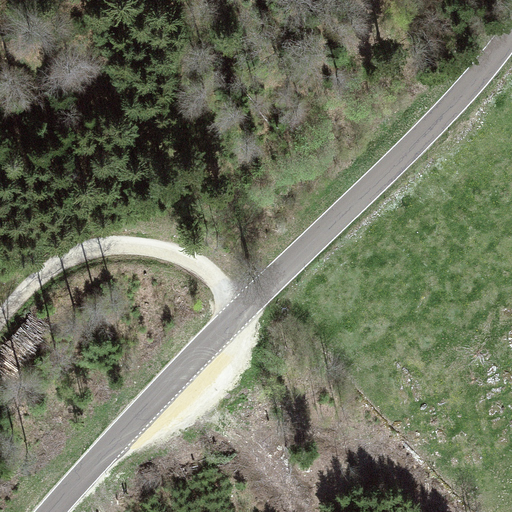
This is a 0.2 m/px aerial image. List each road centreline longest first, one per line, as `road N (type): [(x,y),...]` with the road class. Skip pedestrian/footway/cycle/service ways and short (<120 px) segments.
road 1 (tertiary): [(511,36),(238,312),(54,511)]
road 2 (track): [(0,322),(46,267),(114,244),(176,254),(218,277),(238,312)]
